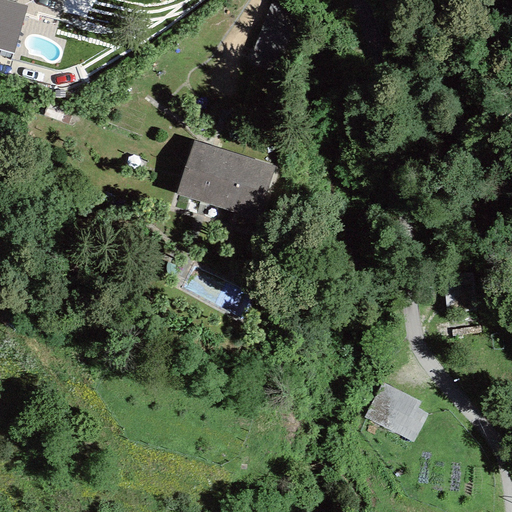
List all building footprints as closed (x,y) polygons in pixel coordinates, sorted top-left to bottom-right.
[(28,6),(3,0),(0,0),(0,50),(13,55),(28,6)] [(299,12),(276,3),(254,60),(277,69),(299,12)] [(275,167),(193,142),(175,194),(256,222),(275,167)] [(472,275),(443,277),(446,308),(475,305),(472,275)] [(420,402),(381,382),(364,417),(412,443),(427,414),(417,408),(420,402)]
